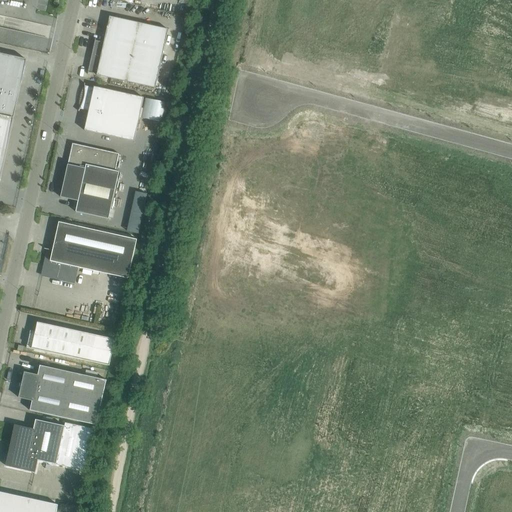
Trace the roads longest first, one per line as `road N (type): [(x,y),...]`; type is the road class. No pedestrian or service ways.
road 1 (track): [(219,0),(110,511)]
road 2 (unclassified): [(0,339),(74,0)]
road 3 (unclassified): [(256,96),(304,94),(511,151)]
